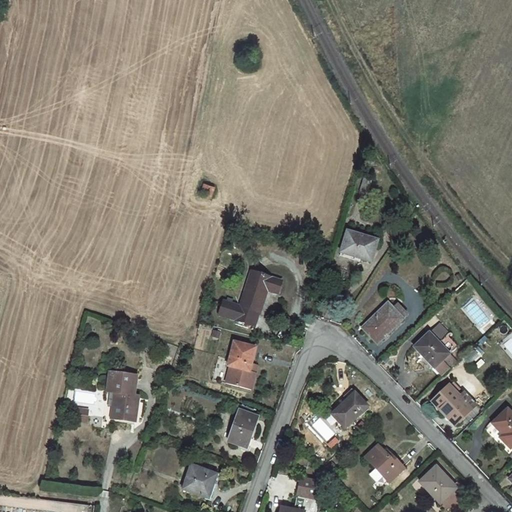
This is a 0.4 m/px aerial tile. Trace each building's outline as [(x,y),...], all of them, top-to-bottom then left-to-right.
[(365,177),(360,193),(368,195),(373,180),(365,177)] [(210,198),(214,187),(204,184),(201,195),(210,198)] [(354,257),(371,262),(378,241),(348,232),(341,252),(354,255),(354,257)] [(282,282),(252,272),(241,307),(224,302),(220,315),(256,327),(260,314),(267,291),(278,294),(282,282)] [(364,330),(378,344),(403,320),(393,309),(388,304),(375,317),(375,321),(376,322),(374,324),(372,323),(364,330)] [(408,315),(398,304),(393,309),(403,320),(408,315)] [(429,333),(438,343),(449,333),(440,324),(429,333)] [(429,333),(415,347),(435,368),(442,376),(457,362),(449,354),(448,353),(456,346),(447,337),(440,344),(438,343),(429,333)] [(256,373),(250,371),(252,364),(256,348),(234,342),(228,366),(230,367),(226,383),(251,390),(256,373)] [(108,407),(112,407),(117,408),(115,419),(136,422),(138,401),(134,401),(134,396),(137,376),(110,373),(107,392),(110,392),(108,407)] [(449,386),(464,401),(468,397),(454,382),(449,386)] [(449,415),(457,424),(471,409),(476,405),(468,397),(464,401),(449,386),(432,402),(447,417),(449,415)] [(345,428),(368,407),(355,393),(332,414),(345,428)] [(242,406),(240,412),(253,416),(255,411),(242,406)] [(75,419),(87,421),(88,415),(80,414),(80,410),(76,409),(75,419)] [(511,414),(508,410),(493,424),(504,435),(501,438),(511,448),(511,446),(511,414)] [(253,416),(240,412),(229,442),(247,448),(257,418),(253,416)] [(385,454),(378,446),(366,458),(389,482),(403,469),(390,455),(388,457),(385,454)] [(192,466),(183,489),(209,498),(213,488),(211,487),(216,474),(192,466)] [(455,487),(436,467),(420,482),(440,504),(448,497),(446,495),(455,487)] [(315,511),(321,482),(300,478),(294,510),(281,507),(280,511),(315,511)]
